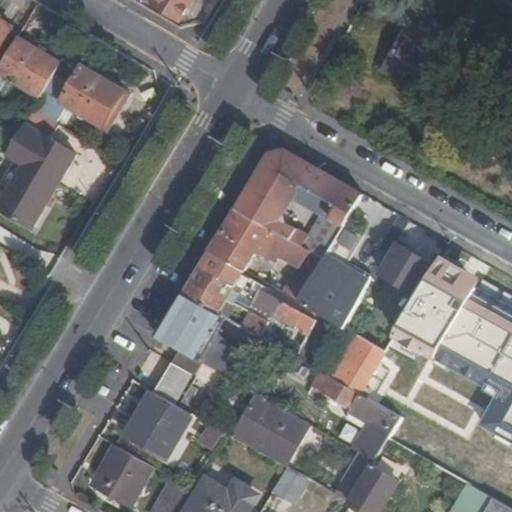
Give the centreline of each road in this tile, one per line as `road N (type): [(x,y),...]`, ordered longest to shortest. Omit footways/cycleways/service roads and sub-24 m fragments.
road 1 (secondary): [(0,474),(235,87)]
road 2 (unclassified): [(235,87),(511,245)]
road 3 (residential): [(235,87),(87,0)]
